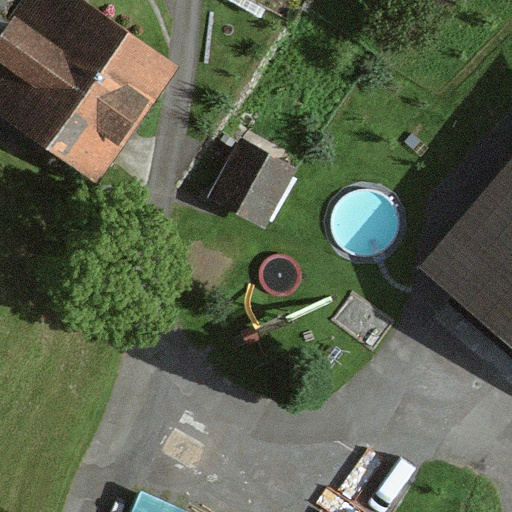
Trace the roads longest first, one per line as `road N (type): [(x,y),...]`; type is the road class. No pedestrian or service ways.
road 1 (track): [(511,473),(478,439),(442,422),(290,425),(253,418),(213,398),(179,364),(156,326),(154,279),(205,0)]
road 2 (track): [(84,511),(156,326)]
